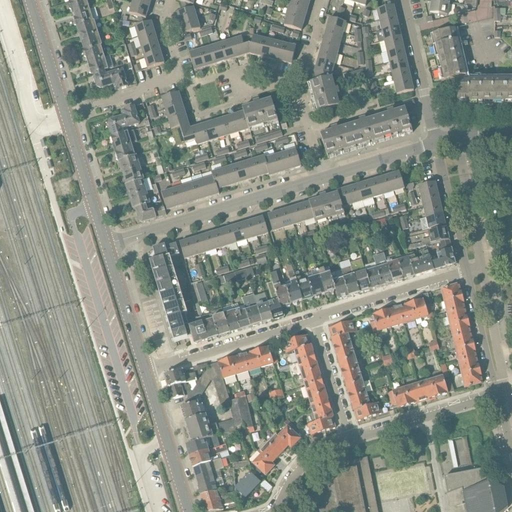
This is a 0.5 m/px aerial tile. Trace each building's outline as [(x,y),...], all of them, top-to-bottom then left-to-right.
[(73,16),(90,10),(86,0),(82,0),(70,3),(69,3),(73,16)] [(133,0),(132,4),(149,9),(151,0),(133,0)] [(195,0),(177,0),(177,1),(181,2),(184,11),(191,9),(190,5),(193,6),(195,0)] [(291,0),(290,4),(308,9),(311,0),(310,0),(291,0)] [(432,2),(430,14),(448,17),(449,4),(432,2)] [(139,23),(147,22),(146,19),(149,9),(132,4),(129,14),(137,17),(139,23)] [(287,17),(304,22),(308,9),(290,4),(287,17)] [(380,21),(396,18),(394,7),(377,10),(380,21)] [(191,9),(177,14),(180,24),(197,19),(194,8),(191,9)] [(78,28),(94,22),(90,10),(73,16),(77,28),(78,28)] [(284,27),(301,32),(304,22),(287,17),(284,27)] [(382,32),(399,28),(396,18),(380,21),(382,32)] [(184,35),(201,30),(197,19),(180,24),(184,35)] [(327,30),(344,34),(347,24),(341,22),(336,20),(330,19),(327,30)] [(82,39),(98,34),(95,22),(94,22),(78,28),(82,39)] [(138,38),(155,33),(152,23),(147,24),(147,22),(139,23),(140,26),(135,27),(138,38)] [(385,43),(401,39),(399,28),(382,32),(385,43)] [(511,81),(467,82),(466,77),(455,29),(431,35),(442,82),(457,79),(457,82),(457,107),(511,106),(511,81)] [(250,55),(260,57),(264,40),(253,37),(253,30),(249,30),(249,36),(250,55)] [(324,40),(341,45),(344,34),(327,30),(324,40)] [(141,49),(158,44),(155,33),(138,38),(141,49)] [(85,51),(101,47),(102,47),(98,34),(82,39),(85,51)] [(237,59),(250,55),(249,36),(232,42),(237,59)] [(387,53),(404,49),(401,39),(385,43),(387,53)] [(260,57),(271,60),(275,43),(264,40),(260,57)] [(321,51),(338,56),(341,45),(324,40),(321,51)] [(226,62),(237,59),(232,42),(221,45),(226,62)] [(271,60),(281,63),(285,45),(275,43),(271,60)] [(144,59),(161,54),(158,44),(141,49),(144,59)] [(216,65),(226,62),(221,45),(210,48),(216,65)] [(281,63),(292,65),(296,48),(285,45),(281,63)] [(88,64),(105,58),(101,47),(85,51),(84,51),(88,64)] [(205,69),(216,65),(210,48),(200,51),(205,69)] [(390,64),(406,60),(404,49),(387,53),(390,64)] [(195,72),(205,69),(200,51),(190,54),(195,72)] [(318,62),(335,66),(338,56),(321,51),(318,62)] [(148,70),(164,65),(161,54),(144,59),(148,70)] [(105,72),(109,71),(105,58),(88,64),(92,76),(94,75),(94,76),(105,72)] [(392,74),(409,70),(406,60),(390,64),(392,74)] [(332,78),(331,76),(332,77),(335,66),(318,62),(314,74),(317,82),(332,78)] [(120,91),(128,88),(123,70),(110,74),(114,85),(115,91),(120,90),(120,91)] [(394,85),(411,81),(409,70),(392,74),(394,85)] [(344,76),(346,81),(364,76),(363,71),(344,76)] [(101,89),(114,85),(110,74),(106,75),(105,72),(94,76),(97,87),(101,89)] [(339,95),(337,89),(335,90),(332,78),(317,82),(307,85),(315,114),(339,107),(336,96),(339,95)] [(397,96),(414,92),(411,81),(394,85),(397,96)] [(165,109),(182,103),(179,93),(162,99),(165,109)] [(243,109),(244,113),(249,130),(278,121),(271,100),(260,104),(259,101),(253,103),(254,106),(243,109)] [(168,120),(185,114),(182,103),(165,109),(168,120)] [(127,129),(139,125),(134,107),(125,110),(126,111),(121,112),(123,118),(127,129)] [(321,135),(328,159),(328,160),(413,133),(405,109),(394,113),(393,110),(387,112),(388,115),(366,121),(365,119),(359,121),(360,123),(338,130),(337,127),(331,129),(332,132),(321,135)] [(239,133),(249,130),(244,113),(234,116),(239,133)] [(172,130),(189,125),(185,114),(168,120),(172,130)] [(229,137),(239,133),(234,116),(224,119),(229,137)] [(123,131),(127,129),(123,118),(111,122),(109,125),(113,138),(124,134),(123,131)] [(218,140),(229,137),(224,119),(213,122),(218,140)] [(208,143),(218,140),(213,122),(203,126),(208,143)] [(177,148),(196,142),(192,129),(190,130),(189,125),(172,130),(177,148)] [(197,146),(208,143),(203,126),(192,129),(196,142),(197,146)] [(270,141),(282,137),(281,132),(269,136),(270,141)] [(114,151),(132,145),(128,133),(124,134),(113,138),(110,138),(114,151)] [(258,145),(270,141),(269,136),(257,140),(258,145)] [(118,162),(136,156),(132,145),(114,151),(118,162)] [(290,171),(301,167),(296,150),(285,154),(290,171)] [(280,174),(290,171),(285,154),(275,157),(280,174)] [(124,176),(141,170),(137,156),(136,156),(118,162),(118,163),(119,162),(124,176)] [(259,178),(269,175),(265,160),(265,157),(253,160),(259,178)] [(269,177),(280,174),(275,157),(265,160),(269,175),(269,177)] [(248,181),(259,178),(253,160),(243,163),(248,181)] [(238,184),(248,181),(243,163),(232,167),(238,184)] [(228,187),(238,184),(232,167),(222,170),(228,187)] [(126,188),(144,182),(144,181),(145,181),(141,170),(124,176),(127,186),(126,186),(126,188)] [(218,190),(228,187),(222,170),(212,173),(213,178),(218,190)] [(394,193),(405,190),(400,173),(389,177),(394,193)] [(384,196),(394,193),(389,177),(379,180),(384,196)] [(219,195),(218,190),(213,178),(203,181),(209,198),(219,195)] [(373,200),(384,196),(379,180),(368,183),(373,200)] [(198,202),(209,198),(203,181),(193,184),(198,202)] [(130,199),(147,193),(144,182),(126,188),(130,199)] [(363,203),(373,200),(368,183),(358,186),(363,203)] [(421,199),(438,195),(435,183),(418,187),(421,199)] [(188,205),(198,202),(193,184),(183,187),(188,205)] [(353,206),(363,203),(358,186),(348,189),(353,206)] [(178,208),(188,205),(183,187),(172,190),(178,208)] [(343,209),(353,206),(348,189),(336,193),(337,195),(343,209)] [(167,211),(178,208),(172,190),(162,193),(167,211)] [(133,209),(151,204),(147,193),(130,199),(133,209)] [(309,203),(314,220),(316,225),(317,227),(345,218),(344,216),(345,216),(343,209),(337,195),(327,198),(326,195),(320,197),(321,200),(309,203)] [(423,209),(440,205),(438,195),(421,199),(423,209)] [(305,223),(314,220),(309,203),(300,206),(305,223)] [(143,224),(155,220),(152,211),(149,212),(147,206),(151,205),(151,204),(133,209),(134,210),(136,210),(140,222),(143,224)] [(426,219),(443,215),(440,205),(423,209),(426,219)] [(294,226),(305,223),(300,206),(289,210),(294,226)] [(152,211),(155,220),(167,216),(166,211),(164,207),(154,211),(152,211)] [(284,230),(294,226),(289,210),(279,213),(284,230)] [(273,233),(284,230),(279,213),(268,216),(273,233)] [(373,221),(382,218),(380,213),(371,215),(373,221)] [(428,230),(445,226),(443,215),(426,219),(428,230)] [(258,238),(269,235),(264,218),(253,222),(258,238)] [(247,242),(258,238),(253,222),(242,225),(247,242)] [(237,245),(247,242),(242,225),(232,228),(237,245)] [(337,234),(345,231),(343,226),(335,228),(337,234)] [(236,245),(237,245),(232,228),(222,231),(227,248),(236,245)] [(328,236),(337,234),(335,228),(327,231),(328,236)] [(417,249),(427,246),(449,241),(446,229),(428,234),(429,239),(425,240),(421,241),(421,244),(414,246),(415,249),(417,249)] [(216,251),(227,248),(222,231),(211,234),(216,251)] [(320,239),(328,236),(327,231),(318,233),(320,239)] [(216,251),(211,234),(201,237),(206,254),(216,251)] [(197,257),(206,254),(201,237),(192,240),(197,257)] [(185,261),(197,257),(192,240),(180,244),(185,261)] [(428,249),(434,272),(452,266),(454,263),(449,241),(427,246),(428,249)] [(167,248),(170,258),(179,255),(176,245),(167,248)] [(167,248),(165,248),(165,246),(153,250),(154,253),(148,255),(150,263),(174,343),(192,338),(189,327),(186,315),(188,314),(170,258),(167,248)] [(434,272),(428,249),(408,255),(415,278),(434,272)] [(383,288),(393,284),(385,259),(384,255),(373,259),(375,264),(383,288)] [(393,284),(404,281),(397,259),(396,255),(391,257),(385,259),(393,284)] [(415,278),(408,255),(397,259),(404,281),(415,278)] [(371,291),(364,268),(364,266),(359,268),(357,262),(350,264),(352,269),(359,295),(371,291)] [(371,291),(383,288),(375,264),(364,268),(371,291)] [(292,305),(303,302),(294,274),(293,271),(291,265),(285,267),(288,276),(289,276),(291,282),(285,284),(292,305)] [(336,292),(332,280),(329,268),(324,270),(324,269),(317,272),(324,295),(336,292)] [(249,279),(255,278),(252,269),(246,271),(249,279)] [(349,298),(359,295),(352,269),(342,272),(349,298)] [(246,271),(234,274),(237,283),(249,279),(246,271)] [(314,298),(324,295),(317,272),(307,275),(314,298)] [(339,301),(349,298),(342,272),(336,274),(337,279),(332,280),(336,292),(339,301)] [(314,298),(307,275),(307,274),(300,276),(298,273),(294,274),(303,302),(314,298)] [(227,286),(237,283),(234,274),(224,278),(226,284),(226,287),(227,286)] [(281,309),(292,305),(285,284),(280,285),(279,281),(276,282),(274,277),(271,278),(273,283),(281,309)] [(284,318),(281,309),(273,283),(267,284),(269,289),(268,289),(273,303),(268,304),(268,305),(272,322),(284,318)] [(201,305),(207,303),(201,285),(195,286),(201,305)] [(445,302),(463,298),(461,291),(459,285),(442,290),(445,302)] [(251,329),(263,325),(257,305),(253,292),(246,294),(251,310),(246,311),(251,329)] [(429,300),(428,295),(422,297),(422,298),(423,301),(425,308),(430,306),(431,306),(429,300)] [(448,314),(465,310),(464,305),(463,298),(445,302),(448,314)] [(410,305),(416,322),(428,318),(427,313),(425,308),(423,301),(410,305)] [(263,325),(272,322),(268,305),(263,306),(263,303),(257,305),(263,325)] [(240,332),(251,329),(246,311),(244,306),(239,308),(238,305),(233,306),(233,308),(240,332)] [(404,325),(416,322),(410,305),(398,308),(404,325)] [(230,335),(240,332),(233,308),(223,311),(230,335)] [(391,329),(404,325),(398,308),(386,312),(391,329)] [(451,327),(469,323),(467,316),(466,316),(465,310),(448,314),(451,327)] [(219,338),(230,335),(223,311),(222,312),(222,311),(212,314),(212,315),(219,338)] [(378,333),(391,329),(386,312),(373,316),(375,323),(377,328),(378,333)] [(208,342),(219,338),(212,315),(201,319),(208,342)] [(195,346),(208,342),(201,319),(200,319),(200,318),(195,319),(197,325),(189,328),(192,338),(195,346)] [(349,335),(357,333),(353,322),(329,329),(332,340),(349,335)] [(454,339),(471,335),(470,329),(469,323),(451,327),(454,339)] [(335,352),(353,347),(349,335),(332,340),(335,352)] [(456,351),(474,347),(473,340),(472,340),(471,335),(454,339),(456,351)] [(294,352),(312,347),(311,346),(310,346),(307,336),(283,344),(286,355),(294,352)] [(298,365),(315,360),(312,347),(294,352),(298,365)] [(339,364),(356,359),(353,347),(335,352),(339,364)] [(459,362),(476,358),(475,353),(476,353),(474,347),(456,351),(459,362)] [(274,365),(272,361),(271,357),(270,353),(269,348),(255,352),(261,369),(274,365)] [(249,373),(261,369),(255,352),(243,356),(249,373)] [(236,377),(249,373),(243,356),(231,360),(236,377)] [(462,376),(480,371),(478,364),(476,358),(459,362),(462,376)] [(343,376),(360,371),(356,359),(339,364),(343,376)] [(223,381),(236,377),(231,360),(218,364),(222,378),(223,381)] [(302,376),(319,371),(315,360),(298,365),(302,376)] [(213,381),(222,378),(218,364),(210,366),(203,376),(211,381),(213,381)] [(183,392),(184,392),(191,390),(190,386),(188,386),(187,384),(198,382),(197,381),(208,366),(207,366),(194,369),(195,375),(187,377),(185,371),(167,376),(165,379),(172,401),(184,398),(183,392)] [(306,389),(323,384),(319,371),(302,376),(306,389)] [(346,388),(364,383),(360,371),(343,376),(346,388)] [(466,389),(483,384),(481,378),(482,378),(480,371),(462,376),(466,389)] [(199,383),(206,388),(211,381),(203,376),(199,383)] [(432,381),(437,398),(441,397),(441,396),(449,394),(445,381),(444,377),(432,381)] [(449,380),(445,381),(449,394),(454,393),(450,379),(449,380)] [(436,399),(437,398),(432,381),(418,385),(423,402),(429,400),(436,398),(436,399)] [(194,389),(202,394),(206,388),(199,383),(194,389)] [(350,400),(367,394),(364,383),(346,388),(350,400)] [(309,400),(326,395),(323,384),(306,389),(309,400)] [(417,404),(423,402),(418,385),(405,389),(410,406),(417,404)] [(199,403),(198,401),(200,398),(202,394),(194,389),(185,403),(187,406),(199,403)] [(410,406),(405,389),(393,393),(394,399),(396,405),(398,410),(405,408),(410,406)] [(355,412),(371,406),(367,394),(350,400),(354,412),(355,412)] [(313,411),(329,406),(326,395),(309,400),(313,411)] [(248,405),(246,397),(243,398),(238,400),(230,402),(232,408),(229,409),(232,421),(235,433),(239,432),(245,430),(249,429),(254,428),(248,405)] [(222,411),(229,409),(232,408),(230,402),(220,405),(222,411)] [(185,423),(203,417),(199,403),(187,406),(181,409),(185,423)] [(355,412),(358,422),(382,415),(379,404),(371,406),(355,412)] [(316,423),(333,419),(329,406),(313,411),(316,423)] [(213,438),(220,435),(216,426),(216,425),(209,427),(206,416),(203,417),(185,423),(192,444),(213,438)] [(311,436),(335,429),(336,429),(333,419),(316,423),(308,425),(311,436)] [(227,423),(231,434),(235,433),(232,421),(227,423)] [(222,424),(225,434),(229,433),(230,434),(231,434),(227,423),(222,424)] [(216,426),(220,435),(220,436),(225,434),(222,424),(216,426)] [(297,436),(294,434),(291,431),(288,428),(287,427),(278,437),(289,447),(292,449),(301,440),(297,436)] [(279,457),(289,447),(278,437),(276,436),(267,445),(279,457)] [(453,467),(472,465),(469,437),(450,438),(453,467)] [(186,446),(190,458),(226,446),(226,445),(224,440),(215,444),(213,438),(192,444),(186,446)] [(272,464),(279,457),(267,445),(260,453),(262,454),(261,455),(272,464)] [(193,469),(218,461),(217,457),(228,453),(226,446),(190,458),(193,469)] [(261,455),(252,464),(266,477),(275,467),(272,464),(261,455)] [(503,511),(508,509),(504,489),(489,483),(488,484),(485,469),(445,477),(448,495),(446,496),(449,511),(378,511),(367,458),(336,464),(338,472),(332,473),(339,511),(503,511)] [(196,478),(220,471),(221,470),(218,461),(193,469),(196,478)] [(248,462),(233,464),(233,470),(250,468),(248,462)] [(198,487),(223,481),(220,471),(196,478),(198,487)] [(250,473),(244,479),(235,489),(245,498),(259,484),(260,485),(264,481),(259,476),(256,474),(253,477),(250,473)] [(201,496),(218,492),(217,487),(221,486),(224,485),(223,481),(198,487),(201,496)] [(203,504),(235,498),(235,493),(219,496),(218,492),(201,496),(203,504)] [(205,511),(216,511),(224,511),(222,506),(236,503),(235,498),(203,504),(205,511)]
